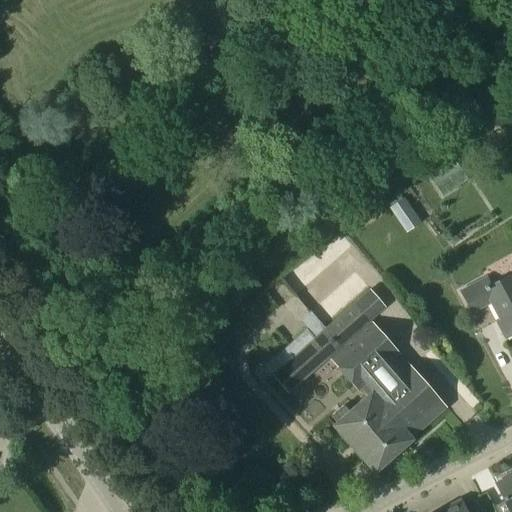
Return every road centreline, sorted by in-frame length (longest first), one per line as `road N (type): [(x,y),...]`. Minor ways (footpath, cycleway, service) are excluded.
road 1 (tertiary): [(116,511),(0,337)]
road 2 (tertiary): [(353,511),(511,431)]
